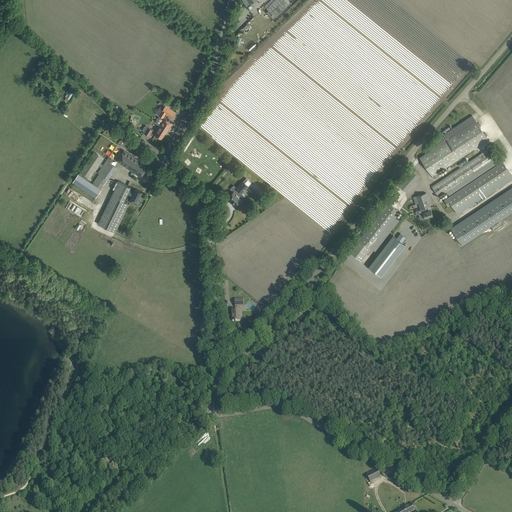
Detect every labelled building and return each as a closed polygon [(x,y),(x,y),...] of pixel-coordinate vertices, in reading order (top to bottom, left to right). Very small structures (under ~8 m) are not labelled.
[(288,0),(275,0),(266,8),(275,17),(291,2),(288,0)] [(70,91),(68,94),(67,94),(65,97),(66,97),(66,98),(64,100),(67,102),(69,99),(69,100),(73,93),(70,91)] [(161,106),(156,114),(159,115),(163,118),(166,114),(172,118),(176,112),(170,108),(165,106),(163,108),(161,106)] [(176,111),(181,115),(185,110),(179,106),(176,111)] [(430,151),(420,157),(432,176),(434,179),(440,175),(438,172),(488,139),(476,120),(472,115),(433,141),(434,142),(427,147),(430,151)] [(161,131),(166,134),(172,123),(164,118),(163,121),(158,118),(156,122),(160,125),(164,127),(161,131)] [(166,134),(161,131),(164,127),(160,125),(156,132),(155,135),(162,139),(165,133),(166,134)] [(149,126),(147,129),(144,133),(149,136),(153,129),(149,126)] [(490,148),(432,187),(439,197),(447,192),(449,196),(500,162),(490,148)] [(94,151),(80,171),(85,175),(84,177),(86,179),(87,177),(90,178),(99,166),(100,163),(104,158),(94,151)] [(143,174),(146,169),(136,162),(138,160),(124,151),(117,161),(137,174),(139,171),(143,174)] [(94,181),(93,183),(100,189),(116,166),(111,163),(113,161),(112,160),(110,159),(108,157),(98,172),(100,173),(97,177),(94,181)] [(511,175),(503,161),(444,200),(448,206),(451,204),(458,215),(511,178),(511,175)] [(227,164),(224,167),(229,173),(233,170),(227,164)] [(410,168),(397,183),(406,191),(419,176),(410,168)] [(240,179),(245,173),(242,170),(237,176),(240,179)] [(78,174),(73,182),(96,198),(102,189),(100,189),(93,183),(86,179),(84,177),(78,174)] [(247,178),(243,181),(236,188),(237,189),(234,191),(228,197),(232,201),(232,200),(237,205),(245,196),(241,193),(252,182),(247,178)] [(130,187),(118,181),(98,223),(115,232),(129,204),(124,201),(127,194),(129,190),(130,187)] [(511,187),(451,228),(456,236),(460,242),(462,245),(495,223),(498,221),(499,221),(511,212),(511,187)] [(133,193),(129,190),(127,194),(131,196),(129,201),(134,203),(136,200),(139,202),(142,196),(141,195),(142,192),(135,189),(133,193)] [(426,193),(416,196),(413,197),(415,204),(418,203),(420,209),(421,209),(422,213),(419,214),(420,219),(432,215),(431,210),(430,210),(429,206),(430,206),(426,193)] [(359,239),(350,252),(361,261),(371,248),(372,249),(375,251),(379,246),(400,218),(396,215),(399,211),(388,202),(359,239)] [(358,234),(364,227),(361,224),(355,232),(358,234)] [(393,235),(369,267),(381,276),(406,245),(393,235)] [(236,307),(236,310),(232,311),(232,321),(240,321),(240,307),(243,307),(243,299),(235,299),(235,307),(236,307)] [(370,481),(381,478),(378,469),(367,473),(370,481)] [(399,478),(396,483),(404,488),(407,483),(399,478)] [(396,511),(415,511),(417,511),(412,503),(396,511)]
